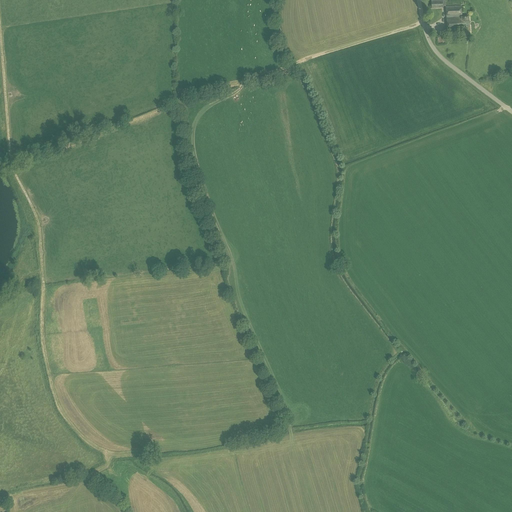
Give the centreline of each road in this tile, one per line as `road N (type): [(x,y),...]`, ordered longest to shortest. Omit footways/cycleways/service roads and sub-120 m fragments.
road 1 (unclassified): [(511,111),(439,55),(419,0)]
road 2 (unknown): [(290,64),(423,22)]
